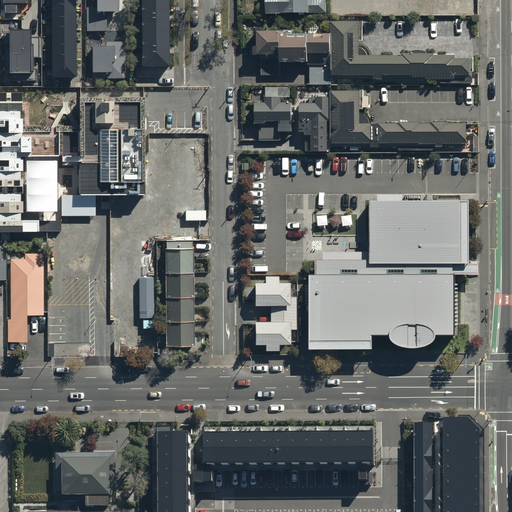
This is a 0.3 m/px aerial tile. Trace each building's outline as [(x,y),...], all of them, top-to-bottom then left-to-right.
[(53,0),(54,11),(76,10),(75,0),(53,0)] [(117,0),(99,0),(99,8),(88,8),(88,30),(106,30),(106,12),(117,11),(117,0)] [(167,0),(140,0),(141,65),(168,65),(167,0)] [(265,0),(266,14),(327,13),(326,0),(265,0)] [(465,4),(465,0),(370,0),(370,10),(407,10),(407,4),(425,4),(425,8),(447,8),(447,4),(465,4)] [(54,11),(54,24),(76,23),(76,10),(54,11)] [(442,83),(472,83),(472,61),(455,61),(455,57),(359,57),(359,22),(333,22),(333,75),(414,75),(414,77),(427,77),(427,79),(442,79),(442,83)] [(54,24),(54,37),(76,37),(76,23),(54,24)] [(8,32),(3,32),(3,72),(9,72),(9,80),(35,80),(35,68),(32,68),(32,56),(40,56),(40,36),(30,36),(30,28),(8,28),(8,32)] [(280,64),(328,64),(328,36),(281,36),(281,33),(266,31),(266,29),(259,29),(258,56),(263,56),(280,56),(280,64)] [(54,51),(76,51),(76,37),(54,37),(54,51)] [(127,40),(105,41),(105,45),(91,45),(91,77),(128,77),(127,40)] [(55,65),(76,65),(76,51),(54,51),(55,65)] [(263,56),(263,76),(280,76),(280,64),(280,56),(263,56)] [(55,65),(55,77),(76,77),(76,65),(55,65)] [(163,65),(143,65),(144,86),(163,86),(163,65)] [(23,92),(0,91),(0,232),(39,232),(39,220),(21,220),(21,213),(23,213),(23,202),(21,202),(21,194),(23,194),(23,179),(21,179),(21,171),(23,171),(23,159),(21,159),(21,157),(63,157),(63,165),(79,165),(79,196),(62,196),(62,216),(96,216),(96,195),(145,195),(146,98),(80,98),(80,126),(23,126),(23,119),(20,119),(20,111),(23,111),(23,92)] [(333,92),(333,144),(466,144),(466,125),(360,125),(360,92),(333,92)] [(281,132),(292,132),(292,104),(281,104),(281,98),(266,99),(266,105),(257,105),(257,124),(259,124),(265,124),(265,120),(280,120),(280,132),(281,132)] [(313,151),(328,151),(328,121),(330,121),(330,99),(311,99),(311,105),(301,105),(302,132),(306,132),(306,135),(313,135),(313,151)] [(265,124),(259,124),(260,141),(281,141),(281,132),(280,132),(280,120),(265,120),(265,124)] [(275,170),(255,170),(255,210),(275,210),(275,170)] [(468,202),(372,203),(373,261),(317,261),(317,275),(312,275),(312,281),(313,347),(373,347),(373,334),(390,334),(395,341),(403,345),(414,347),(425,346),(433,343),(438,337),(439,333),(457,333),(457,273),(469,273),(468,202)] [(78,228),(78,237),(99,237),(99,228),(78,228)] [(167,242),(168,347),(195,346),(195,241),(167,242)] [(26,259),(12,259),(12,320),(8,320),(8,342),(29,342),(29,316),(45,316),(45,253),(26,253),(26,259)] [(267,286),(257,286),(257,304),(272,304),(272,315),(295,314),(295,299),(290,299),(290,285),(279,285),(279,279),(266,279),(267,286)] [(257,325),(258,345),(267,344),(267,351),(279,350),(279,345),(290,345),(290,329),(295,329),(295,314),(272,315),(272,325),(257,325)] [(470,424),(442,424),(442,511),(480,511),(480,433),(470,424)] [(436,511),(435,427),(416,427),(416,511),(436,511)] [(154,430),(154,511),(190,511),(191,482),(203,482),(203,472),(191,472),(191,435),(176,435),(176,430),(154,430)] [(374,433),(204,434),(204,468),(374,467),(374,433)] [(110,453),(56,453),(56,501),(85,501),(85,508),(110,507),(110,453)]
